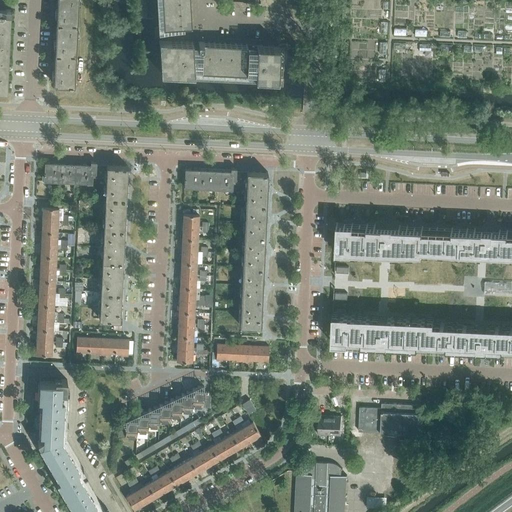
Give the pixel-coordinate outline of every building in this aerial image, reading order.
[(57,0),(56,21),(77,22),(78,0),(57,0)] [(156,0),(158,28),(191,27),(189,0),(156,0)] [(11,10),(5,9),(4,5),(0,5),(0,92),(7,93),(11,10)] [(56,21),(55,52),(76,53),(77,22),(56,21)] [(279,46),(159,40),(161,73),(278,79),(279,46)] [(55,52),(54,70),(53,83),(69,84),(72,84),(74,84),(76,53),(55,52)] [(106,178),(107,165),(96,164),(96,161),(90,161),(90,164),(44,162),(44,181),(92,183),(92,177),(106,178)] [(106,178),(105,197),(126,198),(126,185),(129,184),(129,180),(127,179),(127,166),(107,165),(106,178)] [(246,185),(247,172),(236,171),(236,168),(231,168),(230,170),(185,168),(184,187),(232,189),(232,184),(246,185)] [(245,202),(266,203),(266,191),(269,191),(269,186),(267,186),(267,173),(247,171),(247,172),(246,185),(245,202)] [(125,211),(126,198),(105,197),(103,229),(124,229),(125,216),(127,216),(127,211),(125,211)] [(266,203),(245,202),(244,235),(264,236),(265,223),(267,222),(267,218),(265,217),(266,203)] [(43,206),(42,219),(58,220),(58,207),(43,206)] [(183,213),(182,226),(198,227),(199,214),(183,213)] [(42,219),(42,231),(57,232),(58,220),(42,219)] [(511,230),(337,222),(336,251),(352,252),(352,251),(422,254),(422,250),(511,254),(511,230)] [(182,226),(182,238),(197,239),(198,227),(182,226)] [(102,260),(123,261),(123,248),(125,248),(126,243),(123,242),(124,229),(103,229),(102,260)] [(57,232),(42,231),(41,243),(57,244),(57,232)] [(264,249),(264,236),(244,235),(242,267),(263,267),(263,254),(266,254),(266,249),(264,249)] [(182,238),(181,250),(197,251),(197,239),(182,238)] [(56,256),(57,244),(41,243),(40,256),(56,256)] [(181,250),(181,262),(196,263),(197,251),(181,250)] [(40,256),(40,268),(55,268),(56,256),(40,256)] [(123,261),(102,260),(100,292),(121,293),(122,279),(124,279),(124,274),(122,274),(123,261)] [(181,262),(180,275),(196,275),(196,263),(181,262)] [(240,298),(261,299),(262,286),(264,286),(264,281),(262,281),(263,267),(242,267),(240,298)] [(55,281),(55,268),(40,268),(39,280),(55,281)] [(180,275),(180,287),(195,288),(196,275),(180,275)] [(54,293),(55,281),(39,280),(39,292),(54,293)] [(511,282),(485,281),(484,293),(511,294),(511,282)] [(180,287),(179,299),(195,300),(195,288),(180,287)] [(54,305),(54,293),(39,292),(38,304),(54,305)] [(121,293),(100,292),(99,318),(120,319),(120,311),(122,311),(123,306),(120,306),(121,293)] [(261,312),(261,299),(240,298),(239,325),(260,326),(260,317),(263,317),(263,313),(261,312)] [(179,299),(178,311),(194,312),(195,300),(179,299)] [(38,304),(38,316),(53,317),(54,305),(38,304)] [(178,311),(178,323),(193,324),(194,312),(178,311)] [(333,313),(331,342),(511,350),(511,326),(434,323),(434,319),(349,315),(349,314),(333,313)] [(53,329),(53,317),(38,316),(37,329),(53,329)] [(178,323),(177,336),(193,336),(193,324),(178,323)] [(52,342),(53,329),(37,329),(36,341),(52,342)] [(177,348),(192,348),(193,336),(177,336),(177,348)] [(82,352),(89,352),(90,337),(76,337),(76,353),(82,353),(82,352)] [(96,354),(102,354),(103,338),(90,337),(89,352),(96,353),(96,354)] [(108,353),(115,354),(115,339),(103,338),(102,354),(108,355),(108,353)] [(115,339),(115,354),(121,354),(121,356),(128,356),(129,339),(115,339)] [(52,342),(36,341),(36,353),(51,354),(52,342)] [(222,359),(229,359),(230,344),(216,344),(216,360),(222,360),(222,359)] [(236,361),(242,361),(243,345),(230,344),(229,359),(236,359),(236,361)] [(248,360),(255,360),(255,345),(243,345),(242,361),(248,362),(248,360)] [(255,345),(255,360),(261,361),(261,362),(268,363),(269,346),(255,345)] [(192,348),(177,348),(176,360),(192,361),(192,348)] [(33,407),(37,407),(37,411),(41,411),(40,433),(62,434),(64,399),(61,399),(61,392),(66,392),(67,380),(61,379),(61,382),(39,381),(38,399),(33,398),(33,399),(34,399),(34,406),(33,406),(33,407)] [(197,386),(197,388),(192,388),(192,391),(192,406),(210,407),(210,392),(203,392),(204,386),(197,386)] [(192,406),(192,391),(186,391),(186,393),(181,393),(181,396),(181,411),(191,412),(192,406)] [(181,411),(181,396),(175,396),(175,398),(170,398),(170,401),(170,416),(180,417),(181,411)] [(242,403),(248,414),(255,409),(249,399),(242,403)] [(170,416),(170,401),(164,401),(164,404),(159,403),(159,407),(159,421),(169,422),(170,416)] [(382,403),(381,408),(360,407),(359,431),(380,432),(421,434),(422,412),(420,412),(420,405),(382,403)] [(159,421),(159,407),(153,406),(153,409),(148,408),(147,412),(148,427),(158,427),(159,421)] [(148,427),(147,412),(142,411),(141,414),(137,413),(136,417),(136,432),(147,432),(148,427)] [(330,415),(318,415),(318,434),(329,434),(330,415)] [(330,415),(329,434),(341,435),(341,415),(330,415)] [(136,432),(136,417),(131,416),(130,419),(126,419),(125,422),(118,422),(117,436),(136,437),(136,432)] [(197,418),(191,421),(194,426),(200,422),(197,418)] [(185,425),(187,430),(194,426),(191,421),(185,425)] [(253,421),(242,427),(250,441),(260,434),(253,421)] [(242,427),(231,433),(239,447),(250,441),(242,427)] [(175,431),(169,434),(171,439),(178,435),(175,431)] [(231,433),(221,439),(229,453),(239,447),(231,433)] [(162,438),(165,443),(171,439),(169,434),(162,438)] [(43,438),(37,441),(60,479),(57,481),(75,511),(107,511),(107,510),(103,511),(101,511),(77,470),(79,468),(62,438),(43,438)] [(221,439),(210,446),(218,459),(229,453),(221,439)] [(153,444),(146,448),(149,452),(155,448),(153,444)] [(218,459),(210,446),(200,452),(208,465),(218,459)] [(140,451),(142,456),(149,452),(146,448),(140,451)] [(208,465),(200,452),(189,458),(197,471),(208,465)] [(124,461),(126,465),(133,461),(130,457),(124,461)] [(197,471),(189,458),(179,464),(187,478),(197,471)] [(333,463),(316,461),(316,465),(302,464),(302,473),(296,473),(296,474),(294,511),(344,511),(347,476),(337,475),(338,468),(342,469),(341,467),(340,466),(337,464),(335,463),(333,463)] [(179,464),(168,470),(176,484),(187,478),(179,464)] [(168,470),(158,477),(166,490),(176,484),(168,470)] [(158,477),(147,483),(155,496),(166,490),(158,477)] [(147,483),(137,489),(145,502),(155,496),(147,483)] [(145,502),(137,489),(126,495),(134,509),(145,502)]
